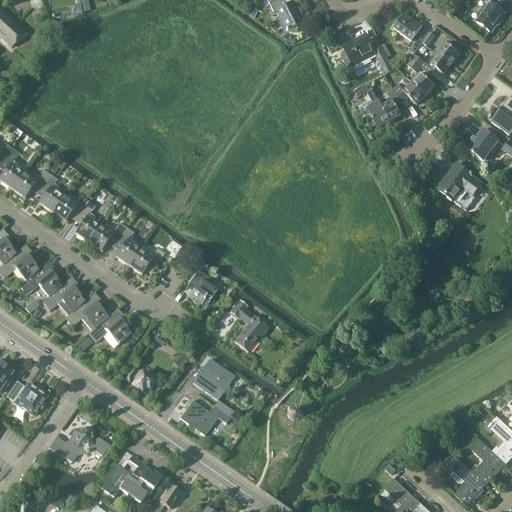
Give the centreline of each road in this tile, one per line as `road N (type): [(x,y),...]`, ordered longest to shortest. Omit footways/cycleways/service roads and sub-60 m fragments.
road 1 (tertiary): [(271,511),(82,381)]
road 2 (residential): [(165,294),(145,308),(0,206)]
road 3 (residential): [(0,495),(82,381)]
road 4 (residential): [(412,173),(494,59)]
